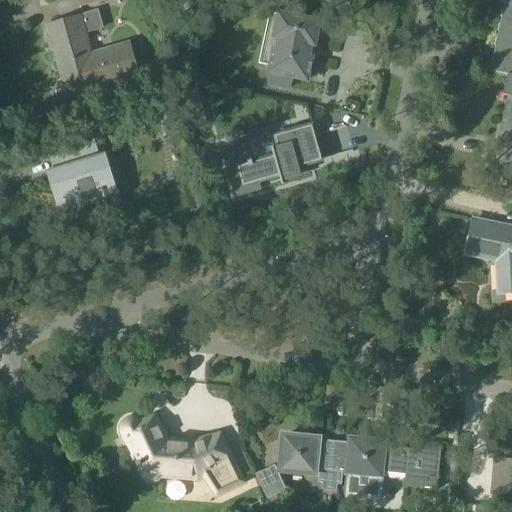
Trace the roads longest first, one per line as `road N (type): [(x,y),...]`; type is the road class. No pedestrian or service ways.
road 1 (residential): [(68,324),(380,233)]
road 2 (residential): [(353,366),(68,324)]
road 3 (residential): [(380,233),(428,0)]
road 4 (unclassified): [(66,511),(0,337)]
road 5 (residential): [(511,390),(353,366)]
road 6 (residential): [(353,366),(380,233)]
